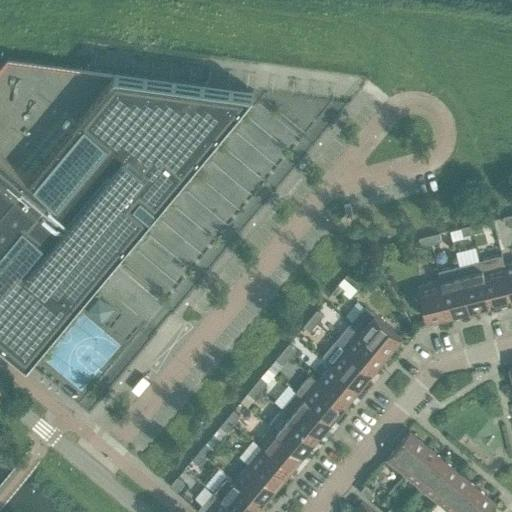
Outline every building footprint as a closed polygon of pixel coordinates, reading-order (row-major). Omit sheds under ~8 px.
[(0,337),(27,360),(253,89),(8,56),(0,65),(0,337)] [(511,221),(511,212),(502,215),(504,224),(511,221)] [(483,229),(481,221),(470,223),(473,232),(483,229)] [(473,232),(470,223),(460,226),(462,234),(473,232)] [(441,240),(439,231),(429,234),(431,242),(441,240)] [(431,242),(429,234),(418,236),(420,245),(431,242)] [(511,298),(500,253),(479,259),(490,303),(511,298)] [(511,297),(511,260),(506,262),(503,253),(500,253),(511,298),(511,297)] [(490,303),(479,259),(458,264),(469,308),(490,303)] [(469,308),(458,264),(439,269),(442,279),(440,279),(449,314),(469,308)] [(449,314),(440,279),(418,285),(427,319),(449,314)] [(338,297),(345,288),(338,283),(331,291),(338,297)] [(401,335),(373,313),(366,306),(351,324),(359,330),(386,353),(401,335)] [(316,322),(323,314),(316,309),(309,317),(316,322)] [(309,330),(316,322),(309,317),(303,325),(309,330)] [(386,353),(359,330),(345,347),(372,370),(386,353)] [(289,356),(295,347),(289,342),(282,350),(289,356)] [(372,370),(345,347),(332,363),(359,385),(372,370)] [(282,364),(289,356),(282,350),(275,358),(282,364)] [(359,385),(332,363),(317,380),(310,373),(310,374),(345,403),(359,385)] [(345,403),(310,374),(296,390),(331,419),(345,403)] [(261,389),(267,381),(261,375),(254,383),(261,389)] [(254,397),(261,389),(254,383),(247,391),(254,397)] [(331,419),(296,390),(282,407),(317,436),(331,419)] [(317,436),(282,407),(268,423),(303,452),(317,436)] [(233,422),(240,414),(233,408),(226,417),(233,422)] [(226,430),(233,422),(226,417),(219,425),(226,430)] [(303,452),(268,423),(268,424),(275,430),(262,447),(289,469),(303,452)] [(404,473),(427,445),(409,431),(386,458),(404,473)] [(205,455),(212,447),(205,442),(198,450),(205,455)] [(420,486),(442,458),(427,445),(404,473),(420,486)] [(275,486),(289,469),(262,447),(248,463),(275,486)] [(198,463),(205,455),(198,450),(191,458),(198,463)] [(437,500),(460,473),(442,458),(420,486),(437,500)] [(275,486),(248,463),(234,480),(261,503),(275,486)] [(253,511),(261,503),(234,480),(226,473),(213,490),(239,511),(253,511)] [(451,511),(454,511),(476,486),(460,473),(437,500),(451,511)] [(177,489),(184,481),(177,475),(170,484),(177,489)] [(367,498),(373,491),(365,484),(359,491),(367,498)] [(482,511),(493,500),(476,486),(454,511),(482,511)] [(239,511),(213,490),(198,507),(203,511),(239,511)] [(375,511),(361,500),(351,511),(375,511)] [(494,511),(489,507),(494,501),(493,500),(482,511),(494,511)]
